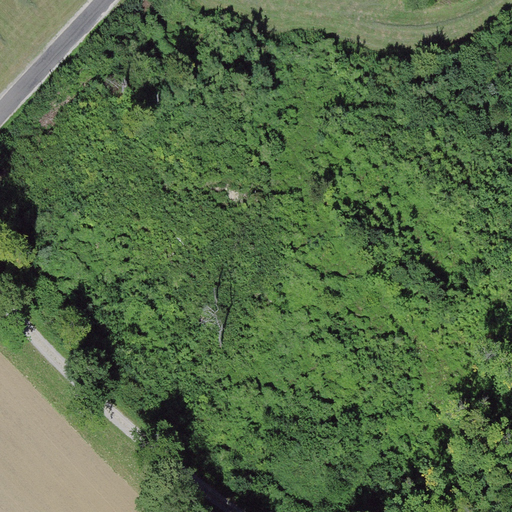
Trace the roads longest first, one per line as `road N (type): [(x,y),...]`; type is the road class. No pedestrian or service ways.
road 1 (track): [(0,305),(230,511)]
road 2 (unclassified): [(0,112),(104,0)]
